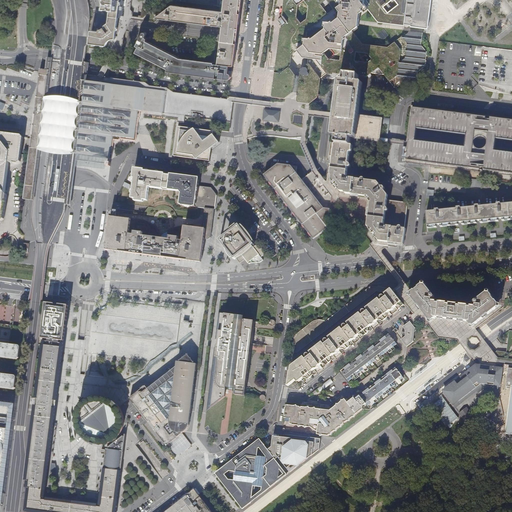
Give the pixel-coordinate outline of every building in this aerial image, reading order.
[(91,30),(89,48),(95,48),(102,49),(102,45),(106,45),(107,43),(108,41),(110,40),(111,39),(113,38),(115,22),(115,17),(119,17),(120,0),(103,0),(103,9),(110,10),(109,21),(109,22),(105,25),(105,27),(104,27),(102,28),(101,29),(100,30),(99,31),(97,31),(91,30)] [(241,0),(224,0),(223,11),(172,5),(171,9),(158,19),(222,27),(221,35),(217,64),(229,65),(233,66),(237,37),(241,0)] [(282,15),(287,22),(284,24),(281,28),(272,96),(294,99),(312,101),(315,99),(318,97),(320,77),(322,78),(333,79),(337,76),(341,74),(346,74),(360,76),(366,77),(368,76),(369,77),(371,77),(372,76),(372,75),(371,74),(373,73),(379,74),(385,74),(396,88),(403,82),(416,83),(418,72),(425,66),(427,52),(422,45),(423,33),(410,32),(389,47),(364,44),(354,32),(362,26),(363,13),(366,11),(367,12),(370,10),(380,22),(405,25),(405,24),(412,25),(412,27),(429,29),(432,0),(281,0),(281,2),(280,2),(280,5),(281,5),(280,8),(283,8),(282,15)] [(377,34),(382,41),(389,36),(384,30),(377,34)] [(229,65),(217,64),(213,64),(213,63),(209,62),(180,59),(146,41),(147,39),(145,37),(146,34),(146,33),(145,32),(144,32),(143,33),(136,46),(138,47),(136,52),(167,68),(167,72),(222,79),(229,79),(231,77),(231,73),(232,71),(229,71),(229,65)] [(84,99),(87,77),(88,74),(88,67),(89,62),(83,61),(52,57),(45,56),(44,68),(39,67),(39,73),(38,80),(35,101),(35,103),(32,121),(31,131),(31,134),(30,138),(29,151),(28,155),(22,199),(34,200),(64,204),(71,205),(75,168),(76,167),(77,154),(78,146),(79,143),(83,108),(84,99)] [(179,122),(184,123),(185,117),(200,118),(229,122),(232,102),(232,101),(231,100),(227,99),(174,92),(167,88),(151,86),(145,81),(105,76),(94,75),(90,74),(88,74),(87,77),(84,99),(83,108),(78,146),(77,154),(84,155),(91,156),(99,157),(102,158),(107,158),(111,159),(114,140),(120,141),(120,139),(135,141),(136,135),(137,128),(138,121),(138,118),(140,118),(141,111),(149,112),(164,114),(164,116),(163,118),(178,120),(178,122),(179,122)] [(346,74),(345,81),(359,83),(360,76),(346,74)] [(333,136),(338,137),(338,136),(341,113),(342,104),(344,86),(345,81),(340,80),(339,89),(337,105),(335,118),(333,136)] [(352,106),(356,106),(359,83),(345,81),(344,86),(342,104),(346,105),(346,104),(349,104),(349,105),(352,105),(352,106)] [(364,83),(359,83),(356,106),(355,115),(352,138),(381,141),(381,140),(381,138),(382,138),(382,136),(383,123),(384,120),(384,117),(360,115),(364,88),(364,83)] [(294,101),(294,98),(292,98),(273,95),(272,103),(272,104),(271,109),(266,109),(265,114),(265,117),(264,119),(267,120),(269,120),(269,125),(282,127),(282,128),(282,130),(283,132),(284,133),(285,134),(286,135),(287,136),(289,136),(289,133),(289,130),(290,129),(288,129),(288,128),(291,129),(291,127),(291,126),(289,126),(291,108),(294,109),(294,108),(294,107),(291,106),(292,105),(293,105),(293,104),(294,101)] [(342,104),(341,113),(355,115),(356,106),(352,106),(352,105),(349,105),(349,104),(346,104),(346,105),(342,104)] [(511,122),(440,113),(413,110),(407,159),(412,159),(511,171),(511,122)] [(355,115),(341,113),(338,136),(352,138),(355,115)] [(384,120),(383,123),(387,123),(385,136),(382,136),(382,138),(381,138),(381,140),(381,141),(388,142),(391,118),(384,117),(384,120)] [(229,122),(222,121),(220,131),(228,132),(229,122)] [(214,132),(177,127),(173,157),(202,160),(210,161),(212,148),(216,144),(218,142),(213,135),(214,132)] [(0,220),(1,221),(4,219),(7,195),(5,192),(9,162),(18,164),(20,162),(23,138),(21,136),(0,132),(0,220)] [(338,136),(338,137),(337,142),(337,144),(351,145),(352,139),(352,138),(338,136)] [(351,162),(352,160),(354,146),(351,145),(337,144),(335,145),(332,172),(332,175),(332,180),(336,186),(341,192),(345,192),(346,194),(357,195),(366,197),(368,199),(370,203),(368,227),(369,227),(374,234),(377,240),(379,240),(379,241),(388,242),(388,241),(404,243),(406,228),(409,203),(388,200),(388,195),(384,190),(385,189),(386,189),(385,187),(384,187),(382,187),(379,182),(366,180),(366,179),(365,179),(364,179),(363,179),(363,180),(349,178),(348,176),(348,174),(349,168),(350,167),(351,167),(352,166),(352,165),(351,164),(350,164),(349,164),(350,162),(351,162)] [(106,163),(107,158),(102,158),(99,157),(91,156),(84,155),(77,154),(76,167),(106,170),(106,167),(106,163)] [(367,168),(376,167),(375,158),(366,159),(367,168)] [(329,221),(331,209),(324,208),(321,211),(315,204),(318,201),(329,193),(332,197),(334,196),(336,194),(327,182),(318,170),(317,170),(315,171),(312,172),(302,180),(296,172),(297,166),(272,163),(271,169),(264,175),(267,178),(267,179),(314,239),(328,228),(329,221)] [(198,186),(199,178),(144,171),(144,169),(134,168),(133,173),(131,173),(131,177),(129,177),(128,180),(130,181),(134,179),(131,198),(135,199),(135,201),(143,202),(144,200),(147,201),(149,187),(162,189),(163,188),(169,189),(169,190),(179,191),(181,193),(180,205),(195,207),(205,208),(215,209),(217,195),(211,188),(198,186)] [(496,181),(474,179),(473,186),(495,189),(496,181)] [(324,208),(318,201),(315,204),(321,211),(324,208)] [(511,202),(501,204),(501,202),(496,203),(496,204),(480,206),(480,204),(476,205),(476,206),(461,208),(461,206),(458,206),(458,208),(440,210),(440,208),(436,209),(436,210),(427,211),(428,225),(438,223),(438,221),(442,221),(442,223),(450,222),(460,221),(460,219),(463,219),(463,221),(471,220),(478,220),(478,217),(481,217),(482,219),(490,218),(500,217),(500,215),(503,215),(503,217),(510,216),(511,216),(511,202)] [(105,251),(127,253),(201,263),(203,253),(203,251),(204,239),(208,239),(210,238),(210,237),(211,230),(215,209),(205,208),(202,228),(192,227),(192,225),(187,226),(179,228),(171,230),(168,231),(160,236),(158,232),(155,228),(151,225),(146,222),(141,221),(135,220),(117,218),(118,212),(110,211),(105,235),(105,251)] [(236,224),(230,229),(232,232),(231,233),(227,236),(225,234),(224,235),(222,237),(222,240),(221,242),(222,245),(222,246),(227,253),(232,258),(234,256),(235,257),(236,258),(240,263),(245,259),(248,263),(260,262),(263,260),(261,257),(266,253),(261,247),(260,247),(258,246),(257,246),(255,246),(254,246),(253,247),(253,246),(254,244),(253,243),(254,242),(250,237),(248,238),(243,232),(245,230),(242,226),(240,226),(239,227),(238,227),(237,226),(236,224)] [(254,242),(255,242),(251,236),(247,230),(242,225),(242,226),(245,230),(243,232),(248,238),(250,237),(254,242)] [(487,293),(486,293),(477,299),(478,301),(477,301),(476,301),(475,301),(475,302),(475,303),(475,304),(476,304),(475,307),(432,301),(432,299),(433,298),(434,298),(434,297),(434,296),(433,295),(432,295),(431,295),(432,294),(424,283),(411,293),(410,296),(413,300),(421,310),(429,321),(432,321),(434,319),(435,318),(451,320),(468,322),(468,323),(471,326),(474,326),(498,307),(498,305),(490,293),(487,293)] [(392,289),(371,286),(361,294),(347,305),(325,322),(323,321),(320,320),(318,320),(316,320),(314,321),(312,322),(295,335),(300,341),(293,346),(293,352),(297,353),(376,291),(384,292),(387,297),(386,298),(385,296),(384,296),(383,295),(382,296),(381,296),(381,297),(381,298),(383,300),(381,301),(380,300),(367,309),(369,311),(367,312),(366,311),(365,310),(364,310),(363,311),(363,312),(363,313),(364,315),(363,316),(361,314),(348,324),(350,326),(348,327),(347,325),(346,325),(344,325),(344,326),(344,327),(345,329),(344,331),(342,329),(330,338),(331,340),(330,341),(329,340),(328,339),(327,339),(326,339),(325,340),(325,341),(325,342),(327,344),(325,345),(324,343),(311,353),(312,355),(311,356),(309,354),(308,354),(307,354),(307,355),(306,356),(307,356),(308,358),(306,359),(305,357),(292,367),(294,369),(291,371),(290,372),(288,386),(296,380),(298,382),(401,302),(394,292),(393,290),(392,289)] [(325,322),(347,305),(346,303),(344,301),(342,303),(337,296),(326,305),(324,303),(318,307),(320,309),(315,313),(320,320),(323,321),(325,322)] [(44,317),(67,320),(68,306),(64,305),(59,304),(59,305),(55,305),(55,304),(45,303),(44,317)] [(219,313),(216,339),(221,340),(221,342),(219,342),(219,344),(219,346),(221,346),(221,348),(215,348),(207,411),(225,396),(226,387),(229,387),(229,389),(234,390),(234,388),(237,388),(236,394),(246,395),(251,352),(247,352),(247,350),(250,347),(247,345),(248,343),(252,344),(252,340),(255,321),(245,320),(245,316),(235,315),(221,313),(219,313)] [(67,321),(67,320),(44,317),(43,324),(45,324),(63,327),(66,327),(67,321)] [(410,322),(403,327),(406,331),(405,337),(401,339),(407,347),(414,342),(413,341),(414,332),(414,329),(415,328),(411,323),(410,322)] [(0,387),(14,389),(15,388),(17,376),(15,375),(0,373),(0,357),(18,359),(19,357),(21,347),(20,345),(19,345),(21,326),(0,323),(0,387)] [(45,324),(43,324),(41,339),(43,339),(62,342),(64,342),(66,327),(63,327),(45,324)] [(511,330),(510,331),(508,334),(507,347),(506,352),(497,351),(494,353),(498,358),(511,359),(511,330)] [(386,336),(383,339),(392,351),(395,349),(394,347),(397,345),(390,335),(387,338),(386,336)] [(62,342),(43,339),(36,398),(37,399),(36,406),(35,405),(25,487),(28,487),(43,489),(45,489),(50,449),(55,408),(54,408),(55,401),(57,401),(64,342),(62,342)] [(390,353),(392,351),(383,339),(380,341),(381,342),(378,345),(385,354),(388,351),(390,353)] [(257,351),(265,353),(267,346),(258,344),(257,351)] [(374,345),(371,348),(380,360),(383,358),(382,356),(385,354),(378,345),(375,347),(374,345)] [(377,363),(380,360),(371,348),(368,350),(369,352),(366,354),(373,363),(376,361),(377,363)] [(362,355),(359,357),(368,370),(371,367),(370,365),(373,363),(366,354),(363,356),(362,355)] [(175,432),(178,433),(180,433),(182,433),(184,432),(185,431),(187,430),(188,429),(188,427),(189,425),(197,363),(196,363),(195,363),(191,357),(190,357),(190,358),(187,358),(187,356),(186,356),(180,361),(182,361),(181,362),(178,361),(177,366),(177,367),(176,374),(170,417),(170,418),(169,420),(169,423),(169,425),(170,427),(171,429),(173,431),(175,432)] [(365,372),(368,370),(359,357),(356,359),(357,361),(354,363),(361,372),(364,370),(365,372)] [(350,364),(347,366),(357,379),(360,376),(359,374),(361,372),(354,363),(351,365),(350,364)] [(501,386),(503,372),(503,367),(495,366),(486,365),(476,364),(460,376),(463,380),(461,381),(457,384),(455,380),(443,390),(443,392),(452,404),(456,401),(459,401),(475,389),(477,392),(478,394),(484,389),(484,388),(485,384),(501,386)] [(342,372),(349,381),(352,379),(354,381),(357,379),(347,366),(344,368),(345,370),(342,372)] [(177,367),(160,379),(161,381),(163,384),(176,374),(177,367)] [(401,375),(396,369),(394,371),(392,370),(389,372),(399,385),(402,382),(400,380),(404,378),(401,375)] [(399,385),(389,372),(386,374),(388,376),(385,378),(391,387),(394,385),(396,387),(399,385)] [(159,387),(152,393),(170,417),(176,374),(163,384),(161,381),(157,384),(159,387)] [(391,387),(385,378),(382,381),(381,379),(377,382),(387,394),(390,392),(389,390),(391,387)] [(320,392),(332,382),(330,379),(317,389),(320,392)] [(156,382),(148,388),(150,391),(152,393),(159,387),(157,384),(156,382)] [(387,394),(377,382),(374,384),(376,385),(373,388),(380,396),(383,394),(384,396),(387,394)] [(170,418),(170,417),(152,393),(150,391),(148,388),(146,386),(138,391),(132,396),(130,398),(167,446),(180,435),(178,433),(175,432),(173,431),(171,429),(170,427),(169,425),(169,423),(169,420),(170,418)] [(380,396),(373,388),(370,390),(369,388),(366,390),(375,403),(378,401),(377,399),(380,396)] [(452,404),(456,408),(477,392),(475,389),(459,401),(456,401),(452,404)] [(375,403),(366,390),(363,393),(364,395),(361,397),(366,403),(368,406),(371,403),(372,405),(375,403)] [(345,399),(332,409),(328,406),(302,403),(301,407),(294,406),(286,405),(285,415),(284,418),(285,418),(291,419),(290,422),(290,425),(310,427),(318,432),(317,435),(328,436),(343,425),(344,423),(346,422),(363,409),(363,406),(366,403),(361,397),(360,395),(355,399),(354,397),(348,402),(345,399)] [(87,401),(86,398),(81,402),(83,404),(82,405),(81,406),(80,408),(78,410),(77,413),(76,416),(76,418),(76,420),(76,422),(73,422),(72,412),(70,412),(69,412),(70,422),(68,422),(68,428),(71,428),(73,438),(75,438),(74,428),(76,427),(77,429),(78,431),(79,434),(81,436),(82,438),(84,439),(86,441),(88,442),(90,443),(92,443),(94,444),(95,444),(97,445),(99,445),(100,445),(102,445),(105,444),(106,444),(107,444),(108,443),(110,442),(111,442),(112,441),(114,440),(115,439),(116,438),(118,436),(119,434),(121,432),(122,428),(123,427),(123,425),(123,423),(123,421),(123,420),(123,418),(123,416),(122,413),(121,410),(119,408),(118,406),(117,404),(115,403),(113,402),(111,400),(109,399),(107,399),(105,398),(102,397),(100,397),(98,397),(96,398),(93,398),(91,399),(89,400),(87,401)] [(0,507),(0,508),(0,506),(2,494),(0,493),(0,491),(2,492),(10,428),(0,426),(0,422),(11,424),(13,408),(13,406),(0,404),(0,507)] [(460,413),(471,427),(478,421),(467,407),(460,413)] [(119,452),(124,452),(125,443),(126,434),(125,434),(125,435),(118,440),(116,438),(115,439),(114,440),(112,441),(111,442),(112,444),(107,448),(106,450),(110,451),(112,453),(114,455),(117,455),(118,453),(119,452)] [(260,439),(220,470),(236,472),(235,475),(234,475),(234,477),(235,477),(234,480),(219,478),(243,509),(287,475),(267,448),(266,456),(266,457),(263,457),(263,456),(261,455),(261,456),(258,456),(259,449),(261,447),(259,444),(260,439)] [(167,450),(174,459),(176,457),(168,447),(167,448),(167,450)] [(110,451),(106,450),(104,463),(104,469),(107,469),(119,471),(121,471),(122,465),(123,455),(124,452),(119,452),(118,453),(117,455),(114,455),(112,453),(110,451)] [(106,475),(103,474),(102,482),(107,483),(106,484),(105,484),(103,503),(115,504),(119,471),(107,469),(106,475)] [(116,511),(117,507),(121,471),(119,471),(115,504),(103,503),(105,484),(106,484),(107,483),(102,482),(100,504),(101,504),(101,506),(98,505),(98,503),(82,501),(55,498),(46,497),(46,499),(43,498),(43,497),(43,496),(44,496),(45,489),(43,489),(28,487),(27,496),(25,508),(28,508),(28,511),(36,511),(116,511)] [(212,511),(195,489),(165,511),(212,511)]
